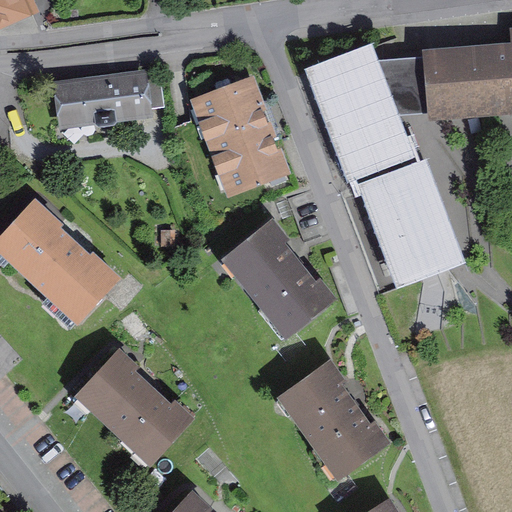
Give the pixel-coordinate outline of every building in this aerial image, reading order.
[(35,0),(0,0),(0,26),(40,9),(35,0)] [(511,49),(425,56),(425,60),(427,60),(431,110),(430,111),(430,114),(511,107),(511,49)] [(365,65),(318,83),(352,174),(399,156),(365,65)] [(159,70),(63,82),(69,132),(165,120),(159,70)] [(264,77),(198,98),(231,199),(297,178),(264,77)] [(367,188),(401,280),(450,261),(415,170),(367,188)] [(59,226),(34,203),(0,240),(0,250),(78,322),(117,279),(91,255),(88,259),(56,229),(59,226)] [(345,294),(271,223),(221,276),(295,349),(345,294)] [(0,377),(20,359),(0,336),(0,377)] [(136,369),(118,353),(79,395),(152,463),(191,420),(173,403),(169,407),(132,373),(136,369)] [(399,445),(333,365),(281,407),(348,488),(399,445)] [(223,511),(199,488),(176,511),(223,511)] [(407,511),(401,501),(381,511),(407,511)]
